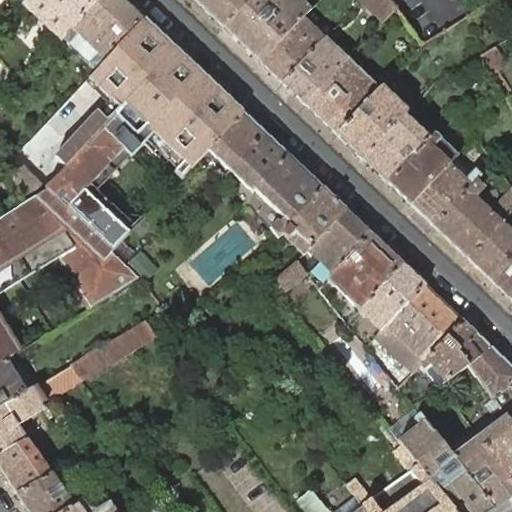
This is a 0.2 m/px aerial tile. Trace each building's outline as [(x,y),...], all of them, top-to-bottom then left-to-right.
[(26,0),(24,2),(31,9),(39,0),(42,0),(66,22),(56,33),(63,39),(100,0),(26,0)] [(42,0),(39,0),(31,9),(56,33),(66,22),(42,0)] [(143,20),(122,0),(100,0),(63,39),(70,46),(79,35),(100,54),(90,64),(96,70),(143,20)] [(194,0),(225,28),(252,0),(194,0)] [(252,0),(225,28),(261,63),(301,20),(308,12),(295,0),(252,0)] [(295,0),(308,12),(311,10),(300,0),(295,0)] [(384,23),(396,9),(389,0),(362,0),(384,23)] [(511,0),(496,0),(495,1),(505,14),(511,8),(511,0)] [(96,70),(96,71),(119,92),(129,102),(177,52),(143,20),(96,70)] [(261,63),(283,84),(323,41),(324,40),(328,36),(325,33),(323,33),(319,37),(301,20),(261,63)] [(79,35),(70,46),(90,64),(100,54),(79,35)] [(283,84),(305,104),(346,61),(324,40),(323,41),(283,84)] [(507,63),(496,47),(478,57),(490,74),(507,63)] [(60,176),(48,189),(47,189),(113,252),(130,233),(85,192),(125,150),(143,167),(155,153),(182,179),(191,169),(202,158),(208,151),(243,115),(177,52),(129,102),(67,168),(60,176)] [(305,104),(338,136),(380,92),(373,86),(366,95),(345,74),(353,66),(347,61),(346,61),(305,104)] [(366,95),(373,86),(353,66),(345,74),(366,95)] [(396,74),(398,72),(393,66),(373,86),(380,92),(382,89),(396,74)] [(404,116),(408,113),(392,97),(405,82),(396,74),(382,89),(380,92),(338,136),(363,160),(404,116)] [(129,102),(119,92),(56,158),(67,168),(129,102)] [(483,108),(464,122),(472,132),(490,119),(483,108)] [(265,135),(243,115),(208,151),(231,172),(265,135)] [(363,160),(388,183),(430,140),(404,116),(363,160)] [(323,191),(265,135),(231,172),(253,192),(254,191),(262,198),(284,219),(272,232),(276,236),(278,239),(282,235),(289,227),(323,191)] [(442,141),(435,135),(430,140),(388,183),(412,205),(450,165),(434,149),(442,141)] [(450,165),(458,157),(442,141),(434,149),(450,165)] [(26,168),(36,156),(25,146),(15,157),(21,164),(26,168)] [(231,172),(208,151),(202,158),(224,179),(231,172)] [(15,157),(10,154),(0,159),(0,163),(8,172),(12,170),(21,164),(15,157)] [(502,223),(503,222),(511,212),(511,192),(493,213),(475,196),(499,170),(495,163),(482,176),(473,186),(469,190),(434,227),(468,258),(502,223)] [(48,189),(21,164),(12,170),(30,200),(47,189),(48,189)] [(473,186),(482,176),(476,170),(467,180),(450,165),(412,205),(434,227),(469,190),(473,186)] [(93,308),(140,278),(137,274),(126,264),(113,252),(47,189),(30,200),(0,218),(0,364),(7,361),(13,357),(0,335),(0,286),(58,251),(62,258),(93,308)] [(345,212),(323,191),(289,227),(305,242),(298,250),(304,255),(309,250),(311,248),(345,212)] [(370,234),(345,212),(311,248),(309,250),(334,274),(370,234)] [(511,230),(503,222),(502,223),(468,258),(493,283),(511,262),(511,230)] [(305,242),(289,227),(282,235),(298,250),(305,242)] [(403,266),(370,234),(334,274),(329,280),(361,311),(403,266)] [(0,286),(0,295),(62,258),(58,251),(0,286)] [(298,262),(272,283),(283,296),(309,274),(298,262)] [(511,262),(493,283),(511,300),(511,262)] [(425,286),(403,266),(361,311),(360,312),(382,332),(425,286)] [(463,322),(425,286),(382,332),(377,337),(414,374),(422,366),(429,359),(463,322)] [(109,363),(156,334),(146,320),(99,349),(109,363)] [(476,335),(463,322),(429,359),(447,383),(469,367),(458,353),(476,335)] [(511,386),(511,369),(476,335),(458,353),(469,367),(491,397),(497,393),(497,394),(500,392),(501,394),(511,386)] [(82,379),(109,363),(99,349),(72,365),(81,378),(82,379)] [(447,383),(429,359),(422,366),(439,389),(442,387),(447,383)] [(0,408),(26,393),(7,361),(0,364),(0,408)] [(81,378),(72,365),(37,386),(44,396),(46,399),(81,378)] [(44,396),(37,386),(29,391),(26,393),(0,408),(0,455),(28,439),(15,421),(39,407),(36,401),(44,396)] [(511,386),(501,394),(500,392),(497,394),(497,393),(491,397),(502,411),(511,424),(511,386)] [(511,424),(502,411),(495,416),(501,423),(481,438),(480,439),(511,482),(511,424)] [(448,451),(420,416),(414,420),(419,427),(399,442),(402,445),(454,511),(490,511),(494,510),(448,451)] [(495,416),(475,431),(481,438),(501,423),(495,416)] [(481,438),(475,431),(454,447),(459,454),(480,439),(481,438)] [(0,466),(17,495),(52,473),(28,439),(0,455),(0,466)] [(494,510),(511,496),(511,482),(480,439),(459,454),(454,447),(448,451),(494,510)] [(347,486),(356,497),(365,508),(368,511),(454,511),(402,445),(395,451),(424,488),(390,511),(379,511),(354,480),(347,486)] [(28,511),(67,511),(76,507),(52,473),(17,495),(28,511)] [(330,511),(328,509),(313,490),(300,501),(308,511),(330,511)] [(356,497),(337,511),(360,511),(365,508),(356,497)] [(128,511),(119,499),(108,505),(108,506),(98,511),(88,511),(82,504),(76,507),(67,511),(128,511)]
